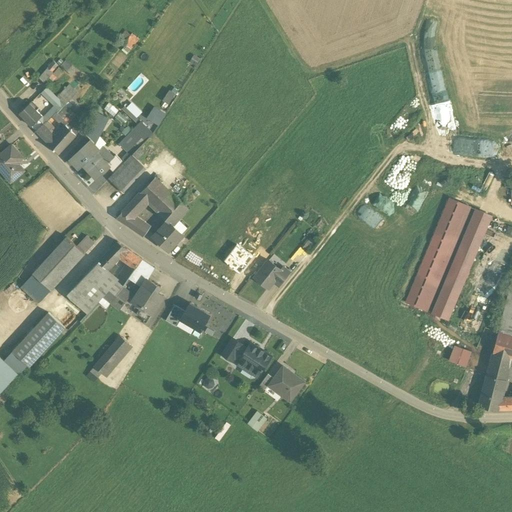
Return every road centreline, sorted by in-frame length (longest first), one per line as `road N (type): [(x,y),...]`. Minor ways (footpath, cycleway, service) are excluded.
road 1 (residential): [(511,417),(446,417),(408,402),(176,271),(116,230),(0,99)]
road 2 (track): [(424,0),(411,41),(308,75),(260,0)]
road 3 (track): [(411,41),(423,114),(319,243)]
